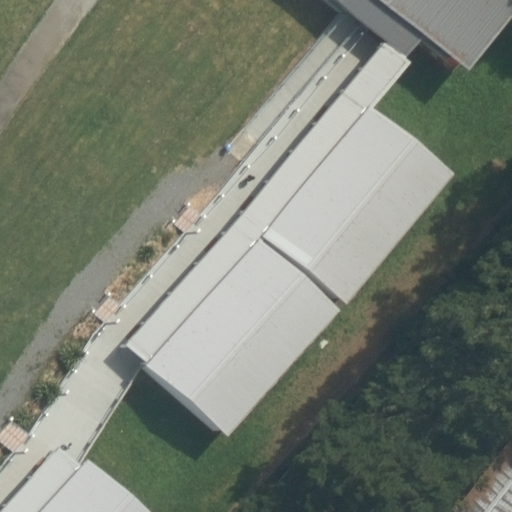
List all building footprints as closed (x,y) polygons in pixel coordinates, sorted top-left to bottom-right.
[(313,0),(386,61),(403,39),(445,75),(507,0),(313,0)] [(435,177),(353,111),(246,239),(328,307),(435,177)] [(323,312),(242,243),(130,368),(211,440),(323,312)] [(511,511),(511,431),(446,505),(454,511),(511,511)] [(125,511),(69,464),(25,511),(125,511)]
